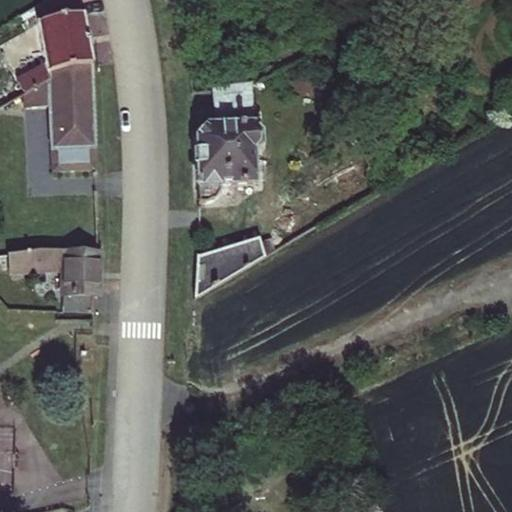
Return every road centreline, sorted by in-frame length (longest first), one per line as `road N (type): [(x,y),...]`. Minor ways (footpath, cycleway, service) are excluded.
road 1 (tertiary): [(134,499),(145,211),(125,0)]
road 2 (track): [(140,398),(189,398),(321,365),(511,286)]
